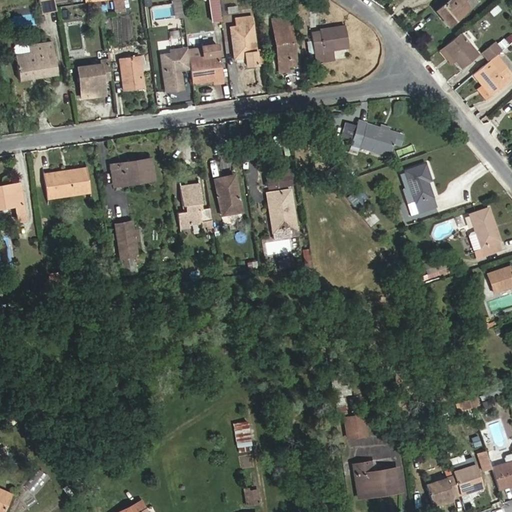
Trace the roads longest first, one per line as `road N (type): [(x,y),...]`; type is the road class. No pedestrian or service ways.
road 1 (residential): [(0,147),(427,78)]
road 2 (residential): [(511,178),(427,78)]
